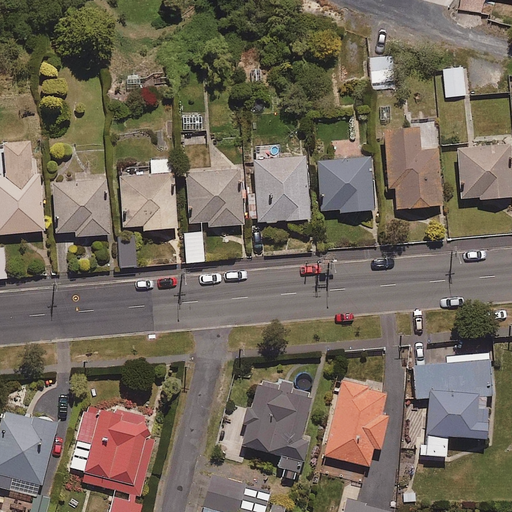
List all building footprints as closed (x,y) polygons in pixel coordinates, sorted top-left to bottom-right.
[(394,81),(391,56),(369,59),(372,83),(394,81)] [(464,96),(463,69),(444,70),(445,97),(464,96)] [(421,129),(384,132),(389,190),(396,190),(398,212),(444,209),(440,149),(423,151),(421,129)] [(31,145),(3,148),(6,180),(0,181),(0,240),(47,236),(42,177),(34,178),(31,145)] [(511,145),(457,150),(461,203),(511,198),(511,145)] [(307,158),(253,161),(257,225),(311,221),(307,158)] [(372,158),(318,162),(322,212),(339,210),(339,216),(376,213),(372,158)] [(209,224),(209,228),(243,227),(242,174),(188,175),(189,225),(209,224)] [(175,176),(121,180),(124,229),(142,227),(142,234),(179,231),(175,176)] [(106,185),(51,189),(54,235),(76,234),(76,239),(110,237),(106,185)] [(202,234),(182,236),(184,266),(204,265),(202,234)] [(135,239),(117,241),(121,271),(139,269),(135,239)] [(430,400),(426,457),(448,459),(450,439),(489,443),(492,410),(486,409),(488,395),(495,397),(491,355),(446,359),(447,367),(414,370),(417,402),(430,400)] [(316,399),(260,383),(252,411),(247,409),(242,427),(247,428),(241,448),(306,467),(313,443),(304,440),(316,399)] [(389,396),(342,384),(324,456),(371,468),(376,450),(383,451),(391,418),(384,416),(389,396)] [(99,410),(89,408),(88,414),(84,413),(68,470),(83,474),(81,484),(140,500),(156,442),(147,429),(150,420),(116,411),(114,418),(98,413),(99,410)] [(58,426),(4,413),(0,431),(0,489),(38,498),(40,487),(44,488),(58,426)] [(265,511),(271,493),(213,477),(204,509),(216,511),(265,511)] [(46,511),(50,498),(39,496),(38,499),(34,498),(30,511),(46,511)] [(366,504),(347,499),(343,511),(386,511),(366,506),(366,504)] [(140,511),(142,507),(115,501),(112,511),(140,511)]
